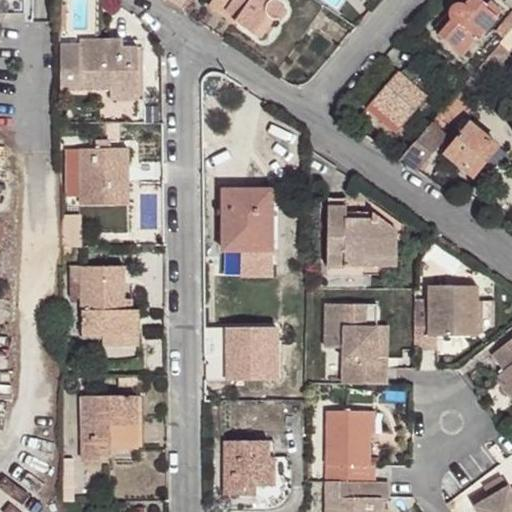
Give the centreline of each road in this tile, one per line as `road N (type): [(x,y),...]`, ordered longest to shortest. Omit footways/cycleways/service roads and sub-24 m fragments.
road 1 (residential): [(182,34),(182,511)]
road 2 (residential): [(182,34),(511,264)]
